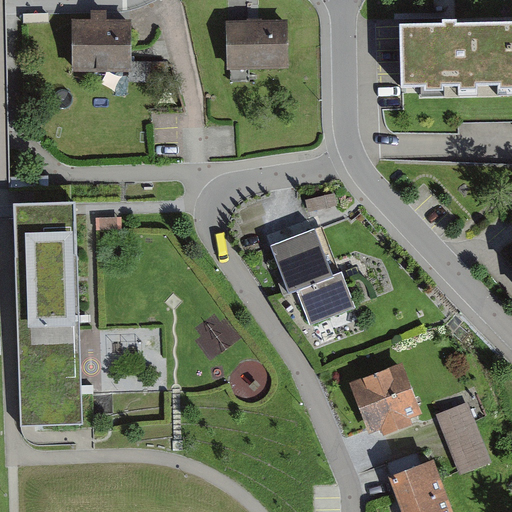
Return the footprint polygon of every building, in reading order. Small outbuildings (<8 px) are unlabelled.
[(511,24),(402,27),(403,90),(426,89),(426,94),(444,94),(444,87),(461,87),(461,93),(479,93),(479,85),(503,85),(503,90),(511,89),(511,24)] [(285,85),(284,32),(221,33),(222,86),(285,85)] [(163,78),(125,77),(126,36),(67,36),(67,84),(89,85),(88,104),(127,104),(127,97),(163,98),(163,78)] [(334,208),(301,215),(304,228),(337,221),(334,208)] [(77,216),(14,218),(22,441),(85,439),(77,216)] [(311,246),(268,262),(285,306),(294,302),(307,337),(373,313),(363,285),(341,293),(339,286),(327,290),(311,246)] [(405,431),(416,427),(400,377),(344,396),(361,448),(375,443),(377,451),(409,441),(405,431)] [(456,492),(489,480),(466,418),(433,430),(456,492)] [(385,490),(393,511),(443,511),(430,474),(385,490)]
